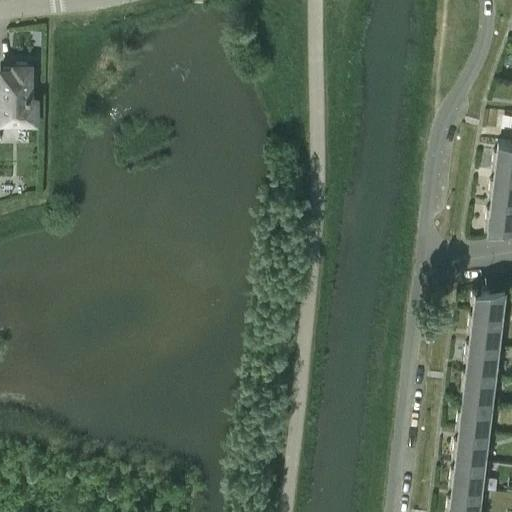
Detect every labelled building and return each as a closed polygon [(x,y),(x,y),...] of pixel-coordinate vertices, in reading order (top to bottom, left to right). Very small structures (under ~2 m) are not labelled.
[(0,118),(29,119),(29,117),(35,117),(35,96),(29,96),(30,62),(13,61),(13,66),(0,66),(0,118)] [(511,140),(497,138),(495,149),(493,149),(490,168),(493,168),(511,170),(511,140)] [(490,197),(493,197),(511,199),(511,170),(493,168),(492,178),(489,178),(487,197),(490,197)] [(511,199),(493,197),(490,197),(489,207),(486,206),(483,229),(511,224),(511,199)] [(471,312),(474,312),(500,316),(503,284),(471,289),(469,302),(472,302),(471,312)] [(468,341),(496,344),(500,316),(474,312),(471,312),(468,312),(466,331),(469,331),(468,341)] [(465,360),(464,369),(493,373),(496,344),(468,341),(465,340),(463,359),(465,360)] [(461,369),(459,388),(462,388),(461,399),(464,399),(489,402),(493,373),(464,369),(461,369)] [(457,409),(454,428),(457,428),(486,432),(489,402),(464,399),(461,399),(459,409),(457,409)] [(482,460),(486,432),(457,428),(456,438),(453,437),(451,456),(454,457),(482,460)] [(450,485),(453,486),(479,489),(482,460),(454,457),(453,466),(450,466),(448,485),(450,485)] [(476,511),(479,489),(453,486),(450,485),(449,495),(446,495),(444,511),(476,511)]
